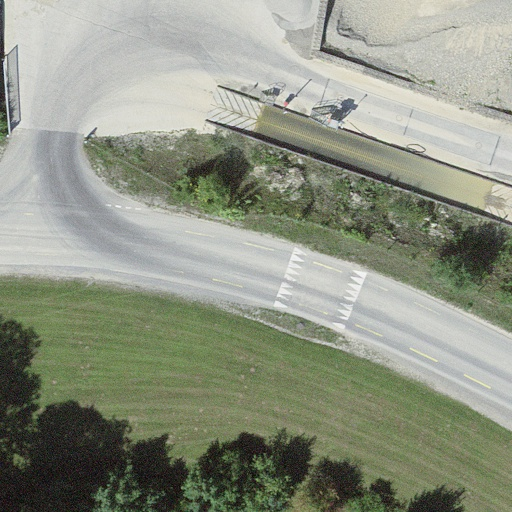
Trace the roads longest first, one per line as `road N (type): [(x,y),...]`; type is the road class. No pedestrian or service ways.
road 1 (track): [(511,155),(210,14),(124,0)]
road 2 (track): [(98,0),(63,43),(49,146),(110,247)]
